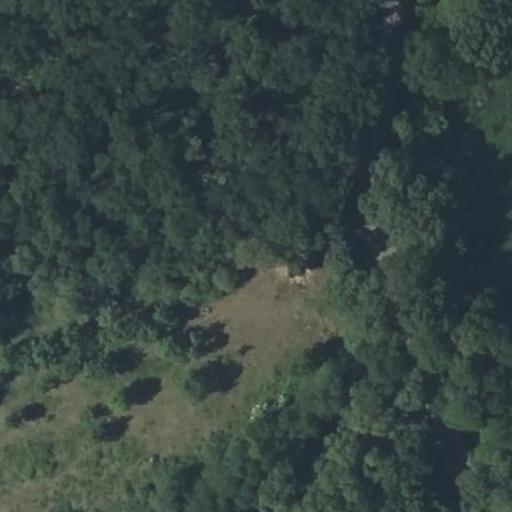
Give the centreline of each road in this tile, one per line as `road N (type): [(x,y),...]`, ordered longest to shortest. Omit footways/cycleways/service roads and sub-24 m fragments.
road 1 (tertiary): [(394,0),(378,197),(399,301),(476,511)]
road 2 (track): [(0,283),(378,197)]
